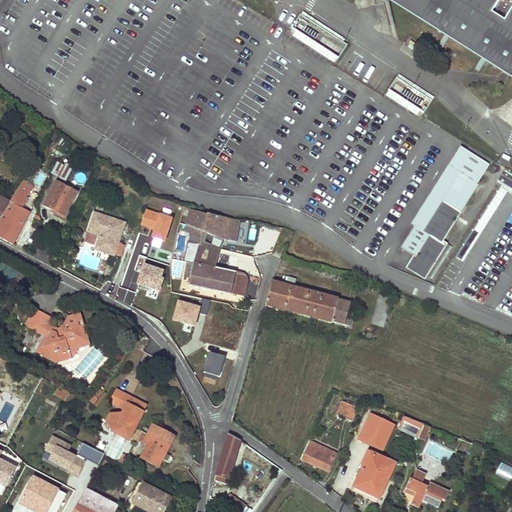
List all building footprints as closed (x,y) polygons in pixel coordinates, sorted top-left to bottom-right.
[(511,0),(394,0),(399,3),(395,9),(437,36),(441,29),(511,74),(511,71),(511,0)] [(347,41),(300,10),(291,24),(338,55),(347,41)] [(432,95),(396,72),(387,86),(423,109),(432,95)] [(409,268),(424,277),(445,244),(441,242),(489,165),(463,148),(451,167),(460,173),(423,232),(429,236),(415,257),(409,268)] [(66,181),(73,168),(65,164),(64,166),(57,163),(51,174),(66,181)] [(460,173),(451,167),(413,226),(415,227),(423,232),(460,173)] [(31,188),(22,182),(10,202),(0,217),(0,238),(13,245),(30,212),(22,208),(27,198),(25,197),(31,188)] [(77,193),(56,182),(44,205),(53,209),(52,212),(66,219),(70,212),(67,211),(77,193)] [(6,200),(0,210),(0,217),(10,202),(6,200)] [(207,214),(191,210),(185,233),(193,235),(192,243),(188,242),(184,262),(187,263),(194,264),(191,278),(189,286),(231,295),(231,293),(244,296),(247,284),(247,282),(247,279),(246,277),(244,276),(243,275),(222,270),(224,263),(219,262),(218,269),(215,269),(219,253),(219,250),(223,242),(221,240),(221,239),(236,242),(240,221),(229,219),(221,216),(207,213),(207,214)] [(141,226),(154,230),(151,239),(164,243),(171,219),(145,211),(141,226)] [(101,251),(114,256),(115,254),(121,256),(124,245),(118,243),(125,223),(95,212),(88,231),(100,236),(96,246),(101,251)] [(415,257),(429,236),(423,232),(415,227),(402,248),(415,257)] [(145,296),(158,299),(163,270),(144,267),(145,258),(138,257),(132,287),(146,289),(145,296)] [(194,264),(187,263),(184,277),(191,278),(194,264)] [(30,280),(23,276),(17,287),(23,291),(30,280)] [(339,300),(339,299),(272,282),(266,305),(333,322),(345,325),(347,315),(349,308),(351,303),(339,300)] [(391,298),(378,295),(371,324),(383,327),(391,298)] [(206,315),(209,301),(203,299),(200,314),(206,315)] [(194,330),(200,308),(177,302),(171,324),(194,330)] [(49,324),(51,319),(35,310),(27,327),(41,334),(49,338),(41,355),(49,359),(51,355),(62,361),(73,357),(78,347),(80,344),(89,342),(80,314),(68,317),(64,327),(63,332),(57,334),(47,329),(49,324)] [(49,324),(47,329),(57,334),(63,332),(64,327),(58,329),(49,324)] [(49,338),(41,334),(33,351),(41,355),(49,338)] [(69,392),(58,387),(54,394),(65,400),(69,392)] [(101,394),(93,389),(87,398),(95,404),(101,394)] [(124,394),(116,390),(110,402),(118,406),(124,394)] [(95,404),(94,405),(96,407),(106,393),(103,391),(101,394),(95,404)] [(124,394),(118,406),(125,410),(128,404),(131,398),(124,394)] [(113,432),(129,441),(147,406),(131,398),(128,404),(128,413),(123,412),(122,414),(110,415),(107,422),(113,432)] [(337,416),(351,422),(357,407),(343,402),(337,416)] [(394,425),(371,415),(359,441),(382,450),(394,425)] [(424,425),(404,417),(399,428),(418,438),(419,437),(424,425)] [(166,454),(175,436),(153,424),(148,434),(153,437),(148,446),(141,458),(159,467),(163,460),(166,454)] [(431,428),(424,425),(419,437),(425,440),(431,428)] [(153,437),(148,434),(143,443),(148,446),(153,437)] [(240,441),(229,435),(228,437),(220,462),(214,480),(213,485),(216,487),(218,481),(226,484),(228,480),(237,451),(251,456),(262,463),(265,459),(246,446),(246,445),(241,441),(240,441)] [(77,475),(85,459),(77,455),(76,457),(66,452),(70,446),(54,437),(43,457),(77,475)] [(94,449),(103,452),(106,444),(97,441),(94,449)] [(328,472),(336,454),(311,442),(303,460),(328,472)] [(83,443),(77,455),(85,459),(98,466),(105,455),(83,443)] [(0,455),(1,452),(0,451),(0,483),(6,487),(16,468),(0,459),(0,455)] [(369,499),(377,503),(395,464),(368,452),(362,465),(364,465),(355,487),(371,494),(369,499)] [(166,454),(163,460),(168,462),(171,457),(166,454)] [(125,456),(120,457),(118,462),(124,465),(128,458),(125,456)] [(412,480),(410,479),(406,488),(416,494),(415,497),(415,498),(411,505),(419,508),(423,501),(439,508),(442,500),(445,501),(449,492),(430,483),(428,487),(422,484),(426,475),(416,470),(412,480)] [(36,511),(57,511),(67,495),(34,478),(20,504),(36,511)] [(132,504),(148,511),(164,511),(172,498),(143,483),(132,504)] [(355,487),(353,491),(369,499),(371,494),(355,487)] [(416,494),(406,488),(404,491),(415,497),(416,494)] [(88,510),(91,511),(115,511),(119,506),(87,489),(78,505),(88,510)] [(229,495),(222,506),(230,511),(242,511),(244,510),(246,507),(229,495)]
